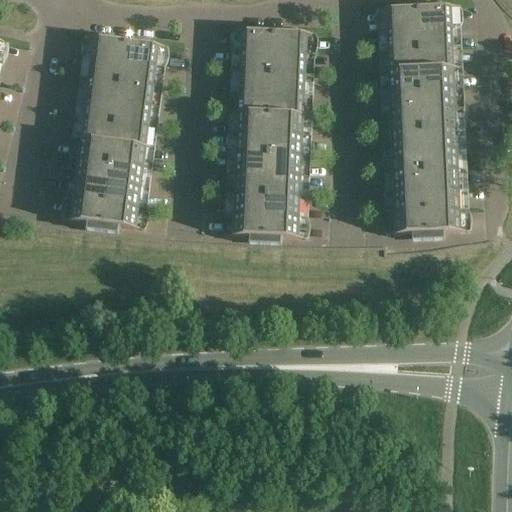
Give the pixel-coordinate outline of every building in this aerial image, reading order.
[(418,11),(419,32),(451,30),(450,9),(441,10),(441,5),(431,8),(431,10),(418,11)] [(387,33),(419,32),(418,11),(405,11),(405,7),(394,10),(394,12),(386,12),(387,33)] [(241,55),(273,56),(274,35),(261,34),(261,30),(250,32),(250,34),(241,34),(241,55)] [(452,51),(451,30),(419,32),(420,52),(452,51)] [(274,35),(273,56),(305,58),(306,36),(297,36),(297,31),(286,34),(286,36),(274,35)] [(420,52),(419,32),(387,33),(387,54),(420,52)] [(91,61),(123,65),(126,44),(113,43),(114,38),(103,40),(103,41),(94,40),(91,61)] [(126,44),(123,65),(155,69),(158,48),(149,47),(150,43),(139,44),(139,46),(126,44)] [(452,51),(420,52),(420,73),(453,71),(452,51)] [(420,52),(387,54),(388,74),(420,73),(420,52)] [(272,77),(273,56),(241,55),(240,75),(272,77)] [(304,78),(305,58),(273,56),(272,77),(304,78)] [(121,85),(123,65),(91,61),(89,81),(121,85)] [(153,90),(155,69),(123,65),(121,85),(153,90)] [(454,92),(453,71),(420,73),(421,93),(454,92)] [(421,93),(420,73),(388,74),(389,94),(421,93)] [(272,77),(240,75),(239,96),(271,97),(272,77)] [(304,78),(272,77),(271,97),(303,98),(304,78)] [(121,85),(89,81),(86,102),(118,106),(121,85)] [(153,90),(121,85),(118,106),(150,110),(153,90)] [(454,92),(421,93),(422,113),(454,112),(454,92)] [(421,93),(389,94),(390,115),(422,113),(421,93)] [(270,117),(271,97),(239,96),(238,116),(270,117)] [(302,119),(303,98),(271,97),(270,117),(302,119)] [(86,102),(84,122),(116,126),(118,106),(86,102)] [(116,126),(148,130),(150,110),(118,106),(116,126)] [(423,134),(455,132),(454,112),(422,113),(423,134)] [(390,115),(391,135),(423,134),(422,113),(390,115)] [(238,116),(237,136),(269,138),(270,117),(238,116)] [(269,138),(302,139),(302,119),(270,117),(269,138)] [(113,146),(116,126),(84,122),(81,142),(113,146)] [(148,130),(116,126),(113,146),(145,150),(148,130)] [(455,132),(423,134),(424,154),(456,153),(455,132)] [(424,154),(423,134),(391,135),(392,156),(424,154)] [(269,158),(269,138),(237,136),(236,157),(269,158)] [(302,139),(269,138),(269,158),(301,159),(302,139)] [(111,166),(113,146),(81,142),(79,162),(111,166)] [(145,150),(113,146),(111,166),(142,170),(145,150)] [(456,153),(424,154),(425,174),(457,173),(456,153)] [(425,174),(424,154),(392,156),(393,176),(425,174)] [(269,158),(236,157),(235,177),(268,178),(269,158)] [(300,180),(301,159),(269,158),(268,178),(300,180)] [(108,185),(111,166),(79,162),(76,181),(108,185)] [(142,170),(111,166),(108,185),(140,189),(142,170)] [(457,173),(425,174),(426,195),(458,193),(457,173)] [(426,195),(425,174),(393,176),(394,196),(426,195)] [(267,199),(268,178),(235,177),(235,197),(267,199)] [(300,180),(268,178),(267,199),(299,200),(300,180)] [(105,207),(108,185),(76,181),(73,203),(105,207)] [(140,189),(108,185),(105,207),(137,211),(140,189)] [(458,193),(426,195),(427,215),(459,214),(458,193)] [(427,215),(426,195),(394,196),(394,217),(427,215)] [(266,219),(267,199),(235,197),(234,218),(266,219)] [(299,200),(267,199),(266,219),(298,221),(299,200)] [(102,236),(105,207),(73,203),(71,224),(86,226),(85,234),(102,236)] [(135,232),(137,211),(105,207),(102,236),(118,238),(119,230),(135,232)] [(460,235),(459,214),(427,215),(428,244),(444,244),(444,236),(460,235)] [(427,215),(394,217),(395,238),(411,237),(412,245),(428,244),(427,215)] [(265,248),(266,219),(234,218),(233,239),(249,240),(248,248),(265,248)] [(298,221),(266,219),(265,248),(281,249),(282,241),(297,242),(298,221)]
